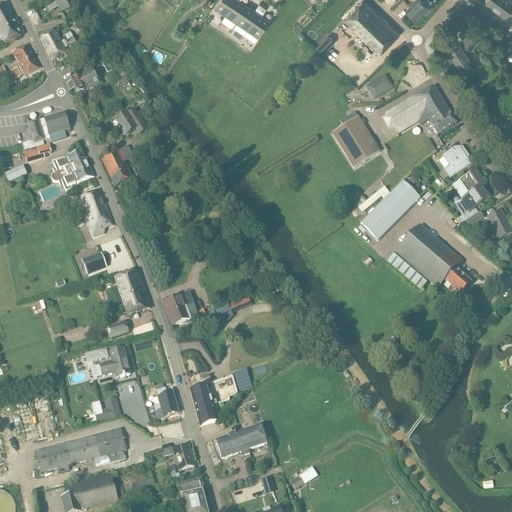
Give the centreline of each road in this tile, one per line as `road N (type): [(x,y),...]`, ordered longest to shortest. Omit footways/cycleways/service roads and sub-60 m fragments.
road 1 (tertiary): [(219,511),(153,301),(61,91)]
road 2 (residential): [(511,184),(415,43)]
